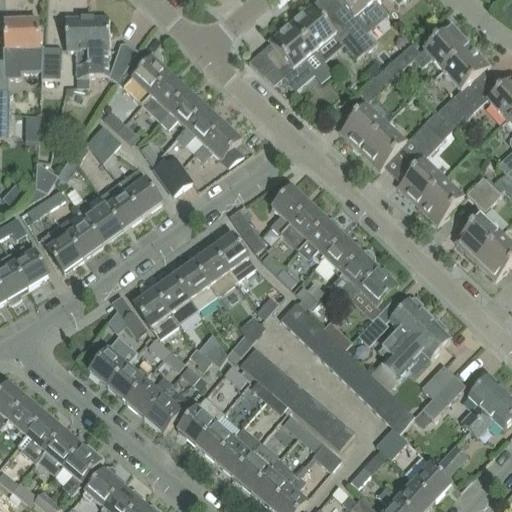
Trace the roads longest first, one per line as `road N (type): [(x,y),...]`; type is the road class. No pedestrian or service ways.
road 1 (residential): [(297,149),(70,316),(12,347)]
road 2 (residential): [(485,323),(297,149)]
road 3 (residential): [(12,347),(203,511)]
road 4 (residential): [(297,149),(201,49)]
